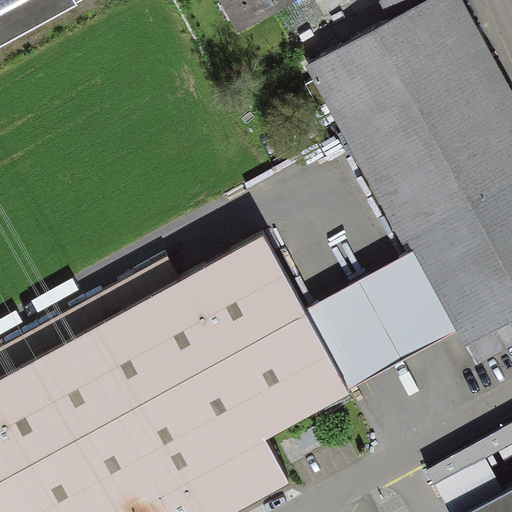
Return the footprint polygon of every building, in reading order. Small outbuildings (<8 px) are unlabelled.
[(0,0),(0,39),(72,0),(0,0)] [(222,0),(236,24),(279,0),(222,0)] [(431,0),(332,55),(313,66),(409,252),(450,330),(469,364),(511,341),(511,101),(455,0),(431,0)] [(268,223),(0,367),(0,511),(227,511),(292,478),(266,430),(354,382),(311,306),(268,223)] [(311,306),(354,382),(404,355),(450,330),(409,252),(363,277),(311,306)] [(428,453),(432,465),(470,452),(465,440),(428,453)] [(511,511),(511,482),(492,493),(481,472),(439,495),(448,511),(511,511)]
